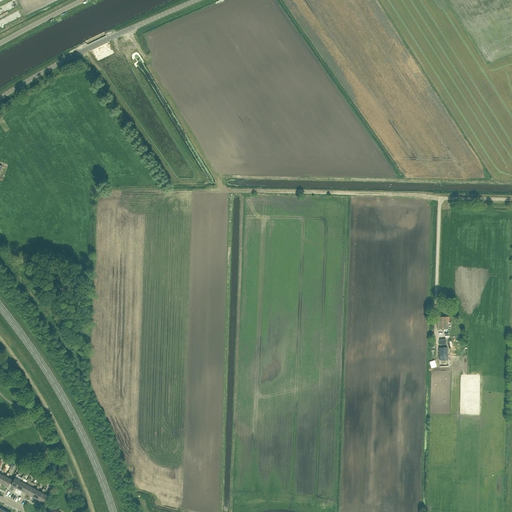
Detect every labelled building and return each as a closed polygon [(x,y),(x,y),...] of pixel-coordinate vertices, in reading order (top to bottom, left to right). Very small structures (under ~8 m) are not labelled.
[(447,317),(447,316),(437,316),(437,328),(447,328),(447,321),(448,321),(448,317),(447,317)] [(448,360),(447,347),(439,348),(439,360),(448,360)] [(6,476),(2,484),(8,487),(12,480),(8,477),(10,474),(8,472),(6,476)] [(11,485),(16,488),(20,481),(17,479),(19,475),(17,474),(14,478),(15,478),(11,485)] [(20,481),(16,488),(22,491),(26,484),(25,484),(22,482),(24,478),(22,477),(20,481)] [(26,484),(22,491),(27,494),(31,487),(30,486),(27,485),(29,481),(27,480),(25,484),(26,484)] [(31,487),(27,494),(32,497),(36,490),(36,489),(32,488),(35,484),(32,483),(30,486),(31,487)] [(32,497),(37,500),(41,493),(41,492),(38,490),(40,486),(38,485),(36,489),(36,490),(32,497)] [(41,493),(37,500),(43,503),(47,496),(43,493),(45,489),(43,488),(41,492),(41,493)]
